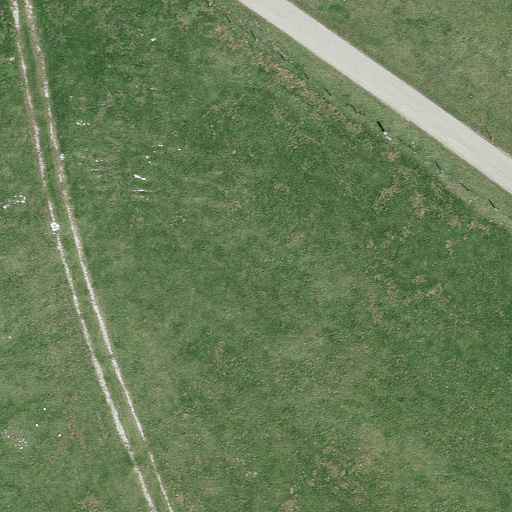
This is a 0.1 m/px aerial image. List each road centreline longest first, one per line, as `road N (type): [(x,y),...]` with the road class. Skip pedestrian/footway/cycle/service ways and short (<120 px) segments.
road 1 (track): [(160,511),(99,347),(18,0)]
road 2 (track): [(254,0),(511,181)]
